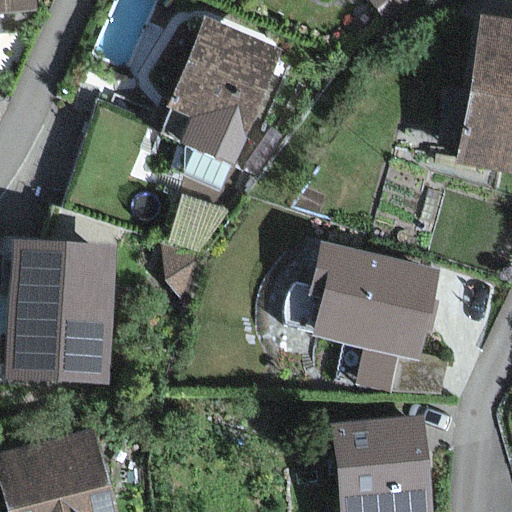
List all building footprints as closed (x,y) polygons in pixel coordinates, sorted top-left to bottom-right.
[(36,0),(0,0),(0,13),(38,9),(36,0)] [(264,73),(190,40),(154,122),(228,155),(264,73)] [(511,51),(459,46),(445,170),(511,177),(511,51)] [(114,252),(14,252),(15,377),(114,376),(114,252)] [(424,295),(325,272),(308,345),(407,368),(424,295)] [(413,511),(410,446),(330,451),(333,511),(413,511)] [(132,511),(120,463),(14,491),(19,511),(132,511)]
